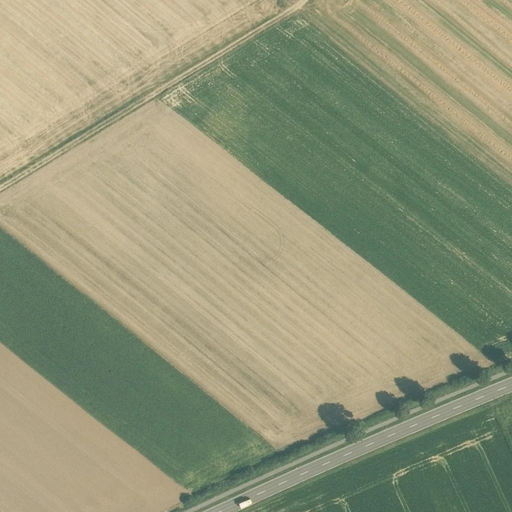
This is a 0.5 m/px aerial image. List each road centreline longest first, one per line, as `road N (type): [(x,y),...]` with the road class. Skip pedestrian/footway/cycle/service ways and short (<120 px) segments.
road 1 (track): [(0,200),(304,0)]
road 2 (secondary): [(220,511),(511,384)]
road 3 (track): [(511,185),(294,8)]
